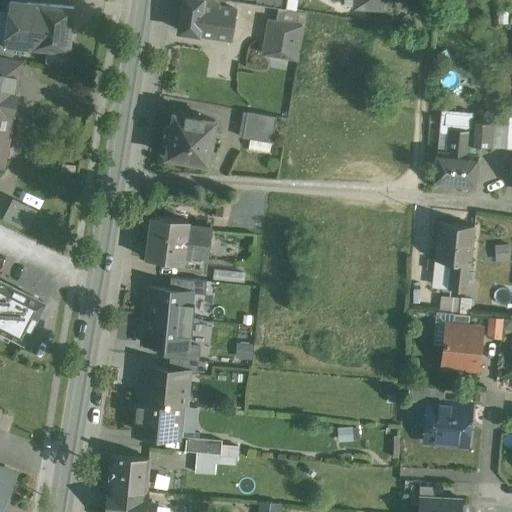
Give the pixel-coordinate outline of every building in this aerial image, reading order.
[(72,7),(11,0),(9,10),(0,9),(0,42),(15,44),(47,47),(46,61),(65,63),(66,49),(68,49),(72,7)] [(220,1),(216,0),(183,0),(179,29),(231,37),(235,9),(219,6),(220,1)] [(255,0),(254,4),(280,8),(285,9),(286,0),(255,0)] [(297,0),(286,0),(285,9),(297,11),(298,0),(297,0)] [(384,0),(356,0),(356,7),(384,8),(384,0)] [(297,11),(285,9),(280,8),(278,20),(304,24),(306,24),(307,12),(297,11)] [(278,20),(272,19),(266,55),(298,60),(304,24),(278,20)] [(15,44),(0,42),(0,57),(12,60),(15,44)] [(0,57),(0,164),(3,165),(17,95),(13,94),(20,62),(12,60),(0,57)] [(511,77),(492,77),(491,96),(510,97),(511,77)] [(276,117),(246,111),(241,137),(271,142),(276,117)] [(200,114),(188,112),(187,115),(174,113),(172,123),(171,123),(170,127),(168,127),(165,143),(169,144),(167,158),(206,164),(209,147),(211,148),(214,128),(212,127),(213,120),(200,118),(200,114)] [(493,122),(471,120),(470,129),(481,130),(479,145),(491,146),(493,122)] [(470,129),(448,128),(446,151),(436,150),(433,183),(474,187),(477,154),(468,154),(469,144),(479,145),(481,130),(470,129)] [(15,196),(5,217),(30,228),(39,207),(15,196)] [(188,220),(153,215),(147,257),(182,261),(183,255),(187,223),(188,220)] [(472,224),(437,221),(434,259),(450,261),(468,262),(469,262),(472,224)] [(213,226),(187,223),(183,255),(208,258),(213,226)] [(468,262),(450,261),(448,288),(466,289),(468,262)] [(0,327),(23,340),(30,326),(31,327),(37,316),(35,315),(43,301),(7,283),(7,282),(6,281),(4,285),(0,282),(0,327)] [(148,284),(145,313),(192,318),(195,289),(148,284)] [(460,298),(441,296),(439,311),(458,313),(460,298)] [(145,313),(142,342),(189,347),(192,318),(145,313)] [(469,314),(454,313),(453,324),(468,326),(469,314)] [(502,317),(489,316),(487,335),(500,336),(502,317)] [(453,324),(447,324),(442,363),(478,367),(481,327),(468,326),(453,324)] [(198,359),(170,357),(169,369),(189,371),(197,372),(198,359)] [(169,369),(145,367),(142,400),(181,404),(185,404),(189,371),(169,369)] [(445,386),(409,382),(408,399),(428,401),(428,400),(444,401),(445,386)] [(142,400),(137,400),(135,427),(148,428),(147,434),(178,437),(181,404),(142,400)] [(444,401),(428,400),(428,401),(424,439),(467,444),(472,404),(444,401)] [(222,439),(186,436),(185,450),(189,450),(221,453),(222,439)] [(187,473),(189,450),(185,450),(173,449),(171,472),(187,473)] [(305,452),(291,451),(290,460),(304,462),(305,452)] [(315,453),(305,452),(304,462),(314,462),(315,453)] [(149,458),(111,455),(109,487),(147,490),(149,458)] [(210,456),(196,456),(195,473),(209,474),(210,456)] [(0,503),(11,475),(0,470),(0,503)] [(169,481),(157,480),(156,490),(168,492),(169,481)] [(147,490),(109,487),(106,511),(154,511),(155,503),(145,502),(147,490)] [(461,511),(462,498),(420,496),(419,511),(461,511)]
